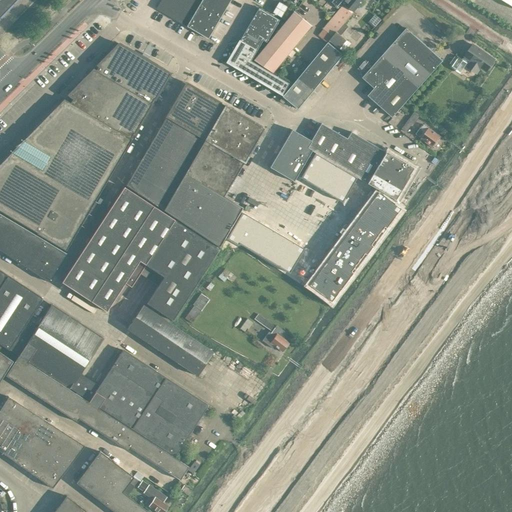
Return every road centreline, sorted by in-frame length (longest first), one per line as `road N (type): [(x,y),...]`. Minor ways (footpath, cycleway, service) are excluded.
road 1 (unclassified): [(511,96),(385,293),(223,511)]
road 2 (unclassified): [(333,86),(311,108),(288,114),(91,0)]
road 3 (unclassified): [(216,413),(212,398),(0,256)]
road 4 (unknown): [(279,109),(257,150),(259,185),(289,213),(332,228)]
road 5 (unclassified): [(333,86),(403,3),(445,42)]
